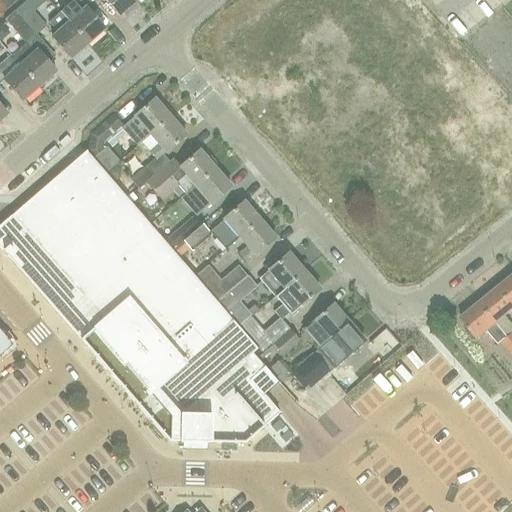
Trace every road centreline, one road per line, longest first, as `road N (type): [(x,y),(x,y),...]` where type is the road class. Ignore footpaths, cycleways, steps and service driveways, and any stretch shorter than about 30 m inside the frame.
road 1 (residential): [(157,41),(389,303),(417,305),(511,227)]
road 2 (residential): [(40,333),(162,476),(234,476)]
road 3 (residential): [(0,177),(157,41)]
